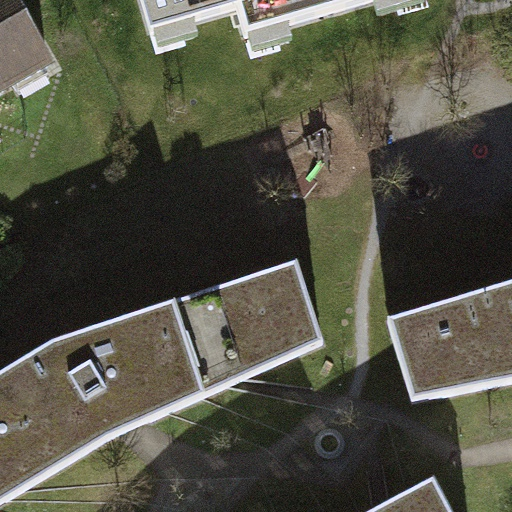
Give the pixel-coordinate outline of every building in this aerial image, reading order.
[(0,0),(0,92),(50,65),(14,0),(0,0)] [(141,0),(152,35),(237,10),(246,39),(380,0),(141,0)] [(0,506),(110,440),(134,430),(238,384),(323,346),(297,265),(53,345),(0,376),(0,506)] [(511,286),(390,323),(414,404),(511,384),(511,286)] [(383,509),(377,511),(451,511),(435,480),(383,509)]
